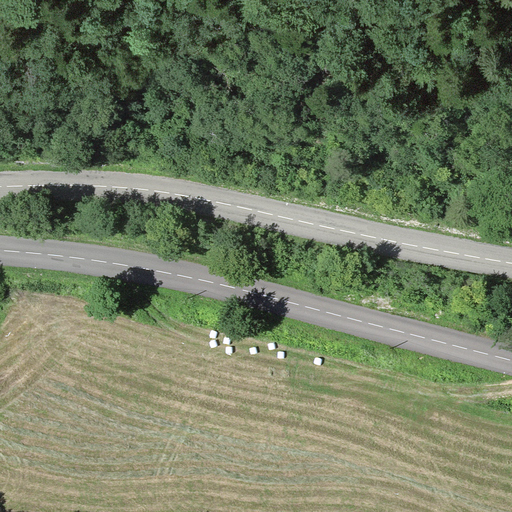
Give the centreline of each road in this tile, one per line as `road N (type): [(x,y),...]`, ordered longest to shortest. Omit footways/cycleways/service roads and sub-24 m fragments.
road 1 (secondary): [(511,358),(171,272),(0,249)]
road 2 (tertiary): [(511,260),(160,190),(0,184)]
